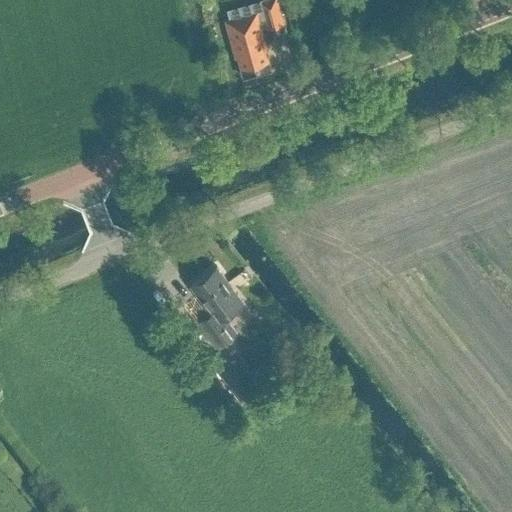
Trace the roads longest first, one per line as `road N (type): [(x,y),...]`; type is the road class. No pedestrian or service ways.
road 1 (tertiary): [(79,175),(511,10)]
road 2 (unclassified): [(109,254),(247,213),(511,106)]
